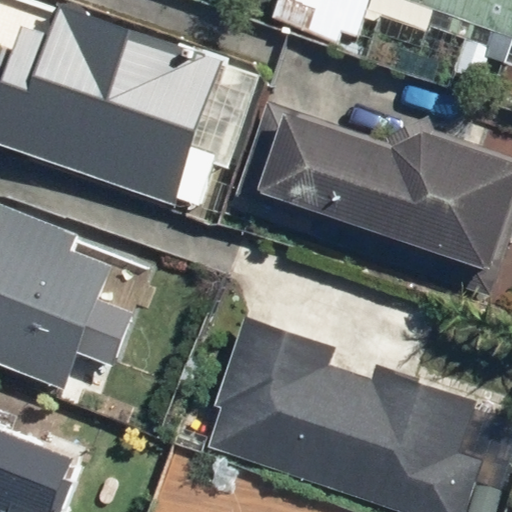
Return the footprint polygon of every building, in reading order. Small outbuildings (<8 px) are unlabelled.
[(56,35),(32,26),(23,49),(9,44),(0,69),(0,88),(8,92),(0,112),(0,140),(178,207),(233,62),(69,0),(56,35)] [(511,0),(405,0),(511,37),(511,0)] [(386,141),(273,103),(242,196),(316,221),(312,233),(492,294),(511,233),(511,154),(414,125),(386,141)] [(0,220),(0,219),(0,361),(74,388),(119,265),(78,250),(85,232),(6,204),(0,220)] [(372,378),(335,365),(342,344),(247,312),(217,401),(227,404),(212,447),(405,511),(472,511),(490,461),(463,452),(482,397),(378,362),(372,378)] [(0,511),(60,511),(84,455),(0,421),(0,511)]
